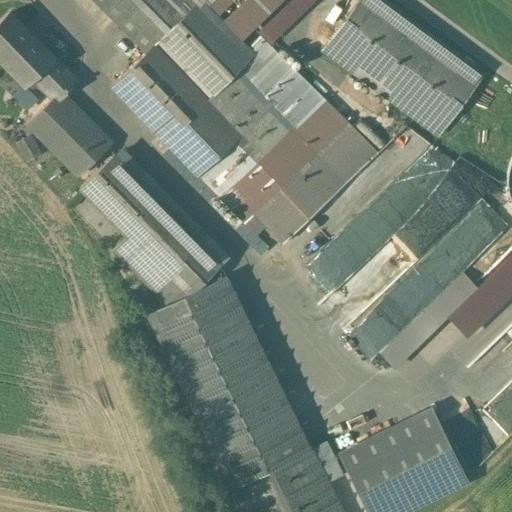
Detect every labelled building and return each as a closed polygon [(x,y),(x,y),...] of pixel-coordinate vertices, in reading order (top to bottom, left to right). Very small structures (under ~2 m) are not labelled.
[(206,5),(201,0),(94,0),(144,51),(111,83),(232,209),(246,196),(246,195),(232,180),(261,152),(263,154),(322,98),(259,36),(259,35),(247,47),(206,5)] [(211,0),(206,5),(247,47),(259,35),(259,36),(296,0),(211,0)] [(482,73),(382,0),(356,0),(321,48),(438,133),(482,73)] [(24,28),(8,12),(0,19),(0,59),(23,83),(30,76),(52,98),(54,100),(61,93),(75,79),(42,44),(41,46),(34,39),(37,36),(27,26),(24,28)] [(54,100),(52,98),(35,114),(65,145),(89,122),(61,93),(54,100)] [(322,98),(263,154),(261,152),(232,180),(246,195),(246,196),(257,207),(346,122),(322,98)] [(89,122),(65,145),(56,153),(76,174),(109,142),(89,122)] [(346,122),(257,207),(246,196),(232,209),(243,220),(253,211),(282,242),(376,151),(346,122)] [(20,159),(37,152),(30,133),(13,139),(20,159)] [(218,259),(114,152),(79,187),(126,235),(112,248),(166,303),(218,259)] [(476,237),(455,258),(477,281),(511,248),(511,229),(499,216),(476,237)] [(511,250),(445,316),(465,337),(511,290),(511,250)] [(461,271),(390,342),(402,355),(466,292),(462,287),(470,279),(461,271)] [(166,303),(146,313),(220,465),(293,429),(219,277),(166,303)] [(431,409),(339,453),(367,511),(400,511),(465,481),(431,409)] [(293,429),(220,465),(243,511),(340,511),(309,447),(303,449),(293,429)]
